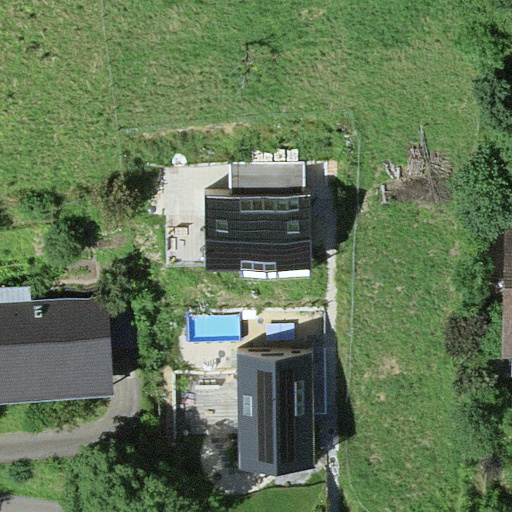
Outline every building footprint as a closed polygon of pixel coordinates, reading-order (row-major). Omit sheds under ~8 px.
[(231,162),(231,195),(306,194),(305,161),(231,162)] [(231,195),(205,195),(205,214),(206,266),(206,270),(311,269),(311,194),(306,194),(231,195)] [(511,198),(506,198),(501,359),(511,359),(511,358),(511,198)] [(206,266),(205,214),(166,214),(167,267),(206,266)] [(111,295),(0,300),(0,402),(116,397),(111,295)] [(327,414),(327,348),(239,349),(240,465),(315,464),(315,414),(327,414)]
